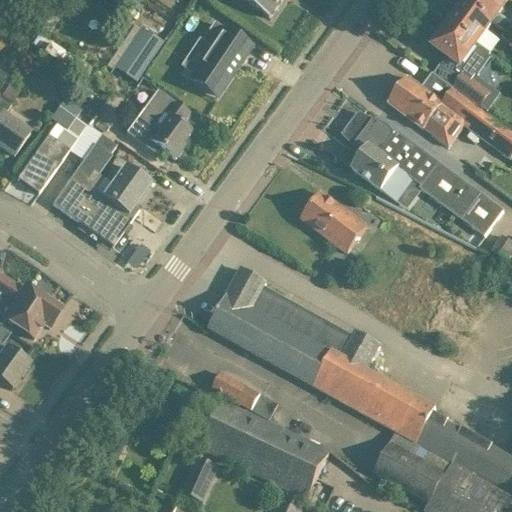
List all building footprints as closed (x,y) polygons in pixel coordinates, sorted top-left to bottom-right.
[(240,0),(270,20),(284,0),(240,0)] [(500,17),(504,11),(511,3),(507,0),(465,0),(467,1),(464,5),(492,26),(493,25),(506,34),(511,26),(500,17)] [(135,3),(131,9),(141,16),(145,10),(135,3)] [(447,28),(475,49),(492,26),(464,5),(447,28)] [(191,79),(192,80),(218,97),(219,97),(252,48),(224,30),(223,31),(214,25),(203,42),(212,48),(191,79)] [(501,39),(511,46),(511,25),(511,26),(506,34),(501,39)] [(475,49),(447,28),(433,48),(461,69),(459,71),(463,74),(453,89),(482,108),(492,95),(473,81),(475,77),(479,79),(480,78),(479,77),(491,61),(491,62),(492,60),(490,58),(489,59),(475,49)] [(141,30),(114,70),(135,84),(162,44),(141,30)] [(66,68),(77,56),(60,42),(49,54),(66,68)] [(433,76),(422,90),(407,79),(388,105),(410,122),(411,120),(450,149),(465,129),(510,162),(511,159),(511,138),(451,92),(452,90),(433,76)] [(12,105),(19,94),(8,87),(1,98),(12,105)] [(0,149),(14,159),(19,151),(30,136),(4,118),(11,107),(0,99),(0,149)] [(65,100),(51,120),(67,131),(81,112),(65,100)] [(339,136),(360,113),(345,100),(325,123),(339,136)] [(168,117),(149,143),(175,162),(185,147),(183,145),(191,133),(181,126),(190,115),(174,103),(165,115),(168,117)] [(358,146),(365,153),(366,154),(352,172),(380,193),(381,191),(398,203),(413,183),(421,189),(419,190),(485,238),(504,213),(399,136),(397,139),(394,136),(395,135),(387,126),(376,121),(375,122),(376,122),(358,146)] [(39,196),(54,175),(76,144),(55,128),(17,181),(18,182),(22,177),(41,191),(38,196),(39,196)] [(129,227),(133,221),(128,217),(128,218),(125,216),(103,201),(103,200),(94,194),(103,182),(104,180),(104,179),(103,181),(98,178),(111,158),(109,157),(115,148),(101,138),(76,173),(53,206),(113,249),(123,235),(126,238),(132,229),(129,227)] [(103,201),(125,216),(128,218),(128,217),(133,221),(139,212),(138,212),(138,213),(134,210),(150,186),(126,169),(113,186),(104,180),(103,182),(94,194),(103,200),(103,201)] [(302,221),(348,256),(367,230),(321,196),(302,221)] [(511,232),(508,230),(492,253),(511,267),(511,232)] [(241,272),(231,291),(208,331),(395,436),(373,475),(429,506),(425,511),(511,511),(511,464),(432,420),(436,413),(367,374),(382,348),(381,347),(381,348),(355,334),(353,338),(264,289),(266,285),(241,272)] [(23,292),(0,276),(0,275),(1,274),(0,273),(0,326),(1,327),(5,322),(33,341),(43,327),(49,331),(61,313),(25,289),(23,292)] [(29,367),(21,361),(7,350),(6,351),(0,346),(0,383),(12,392),(29,367)] [(144,385),(154,369),(140,361),(130,377),(144,385)] [(212,392),(221,396),(269,423),(278,407),(221,376),(212,392)] [(222,403),(200,451),(308,501),(330,453),(222,403)] [(182,496),(206,503),(218,465),(194,458),(182,496)] [(275,511),(301,511),(302,511),(279,502),(275,511)]
